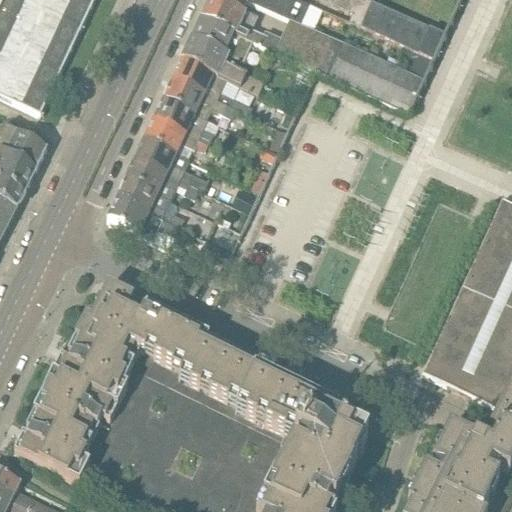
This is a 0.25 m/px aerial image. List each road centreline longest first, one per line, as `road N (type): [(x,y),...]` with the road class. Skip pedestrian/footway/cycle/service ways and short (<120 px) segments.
road 1 (residential): [(377,511),(411,440),(403,411),(68,249)]
road 2 (residential): [(68,249),(189,0)]
road 3 (tertiary): [(45,238),(159,0)]
road 4 (residential): [(0,392),(68,249)]
